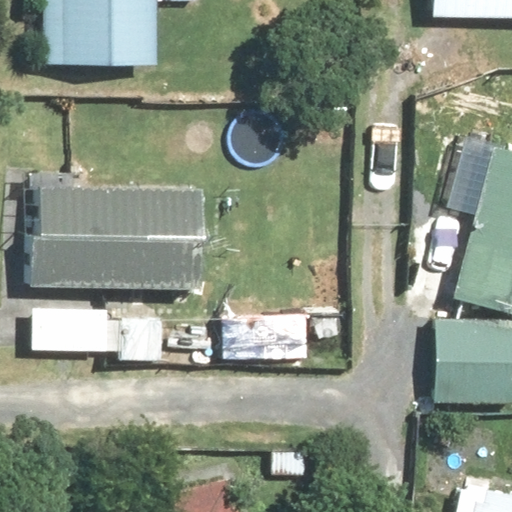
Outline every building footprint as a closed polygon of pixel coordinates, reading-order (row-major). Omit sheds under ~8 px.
[(20,0),(20,68),(141,70),(141,0),(20,0)] [(511,0),(416,0),(416,27),(511,29),(511,0)] [(436,310),(511,328),(511,162),(475,153),(436,310)] [(9,197),(6,357),(128,360),(129,307),(185,309),(187,201),(9,197)] [(504,336),(418,333),(415,400),(502,404),(504,336)] [(225,511),(220,487),(115,511),(225,511)] [(511,511),(511,495),(472,488),(466,511),(511,511)]
